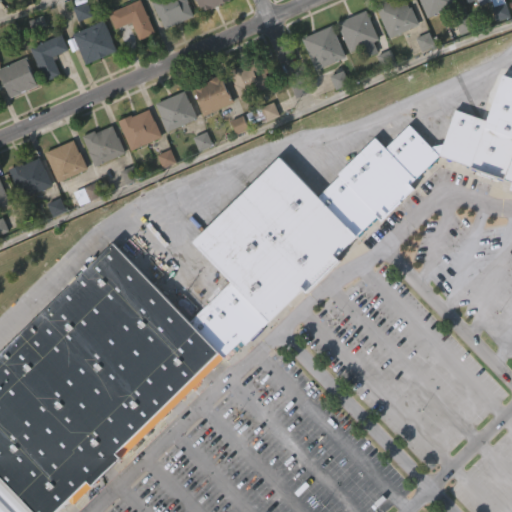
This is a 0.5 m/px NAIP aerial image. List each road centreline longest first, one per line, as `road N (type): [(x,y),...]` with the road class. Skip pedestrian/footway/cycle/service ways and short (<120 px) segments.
road 1 (residential): [(0,139),(317,0)]
road 2 (residential): [(313,113),(262,0)]
